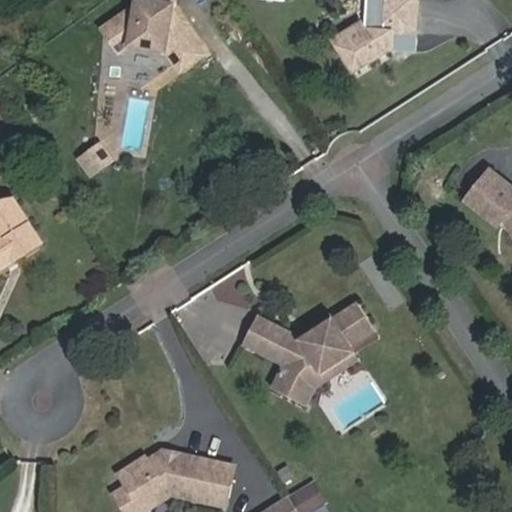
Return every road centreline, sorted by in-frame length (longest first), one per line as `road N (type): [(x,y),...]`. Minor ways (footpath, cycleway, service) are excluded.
road 1 (residential): [(358,167),(77,344),(41,401)]
road 2 (residential): [(511,408),(358,167)]
road 3 (residential): [(358,167),(511,66)]
